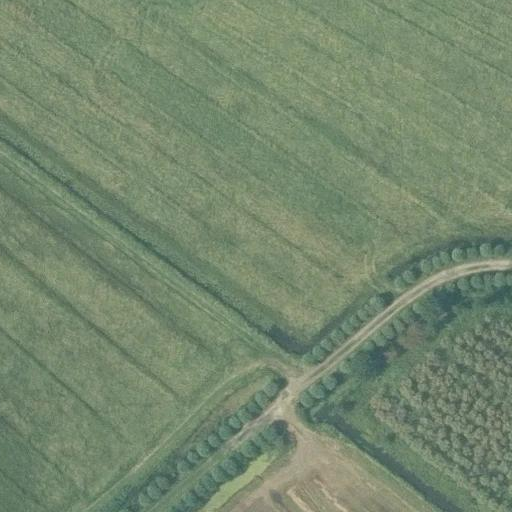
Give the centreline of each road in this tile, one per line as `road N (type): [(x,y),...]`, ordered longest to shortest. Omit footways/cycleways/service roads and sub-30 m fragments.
road 1 (track): [(298,388),(264,358),(230,367),(72,511)]
road 2 (track): [(511,267),(461,270),(421,287),(298,388)]
road 3 (track): [(298,388),(155,511)]
